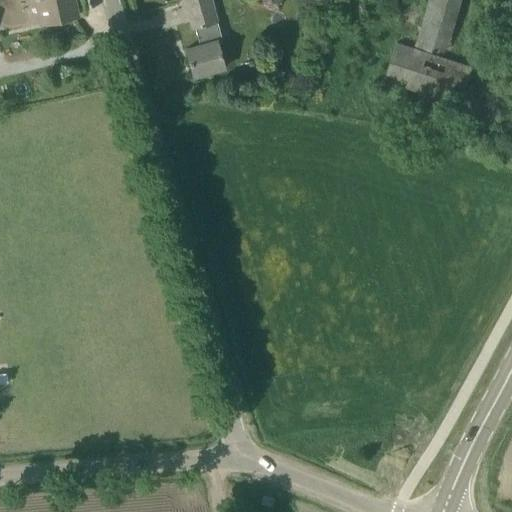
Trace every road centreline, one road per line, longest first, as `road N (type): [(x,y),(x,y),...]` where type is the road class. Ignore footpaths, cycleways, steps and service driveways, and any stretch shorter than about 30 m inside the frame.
road 1 (unclassified): [(244,463),(106,0)]
road 2 (unclassified): [(0,475),(209,458),(244,463)]
road 3 (primary): [(440,511),(511,378)]
road 4 (unclassified): [(244,463),(375,511)]
